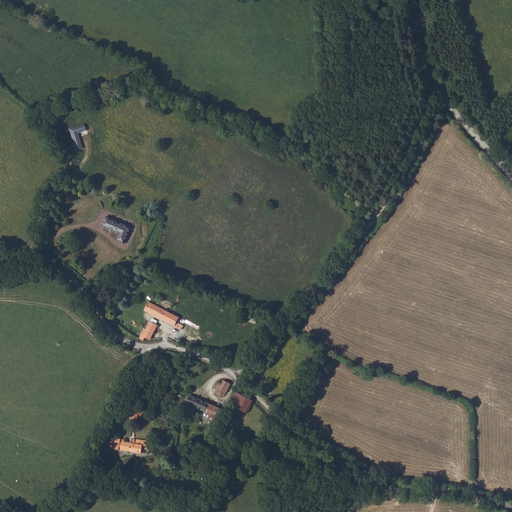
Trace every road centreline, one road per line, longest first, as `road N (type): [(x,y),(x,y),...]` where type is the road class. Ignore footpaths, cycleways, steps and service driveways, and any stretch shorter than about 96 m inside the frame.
road 1 (unclassified): [(46,267),(76,284),(127,342),(215,362),(341,461)]
road 2 (track): [(447,102),(374,219),(240,377)]
road 3 (track): [(90,478),(147,497),(218,495),(218,430),(240,377)]
road 4 (unclassified): [(417,0),(439,89),(511,175)]
road 5 (track): [(150,347),(82,497),(58,511)]
road 6 (unclassified): [(341,461),(393,486),(511,506)]
